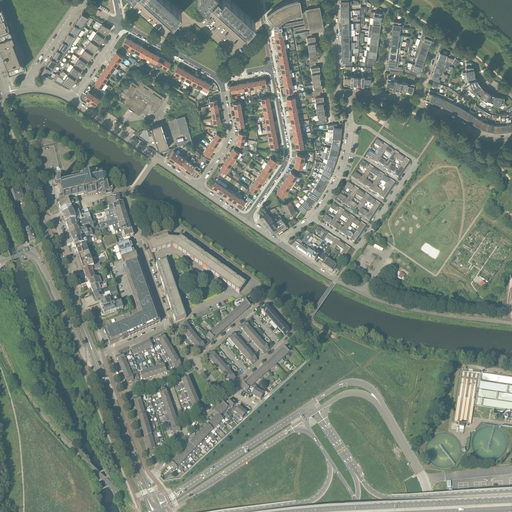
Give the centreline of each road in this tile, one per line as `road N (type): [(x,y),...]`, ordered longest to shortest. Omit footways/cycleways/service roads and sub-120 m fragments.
road 1 (residential): [(511,323),(372,298),(279,243)]
road 2 (residential): [(311,218),(358,247),(414,165),(367,128),(350,126)]
road 3 (primary): [(511,500),(303,511)]
road 4 (secondary): [(304,408),(154,506)]
road 5 (secondary): [(162,511),(303,419)]
road 6 (primary): [(511,491),(389,498),(354,469)]
road 7 (residential): [(245,220),(287,153),(271,68)]
road 8 (residential): [(511,95),(486,85),(475,61),(441,40),(417,104)]
road 9 (tertiary): [(95,359),(112,420),(154,506)]
road 10 (residential): [(245,293),(255,282),(180,228),(166,223),(137,232)]
road 11 (residential): [(26,87),(78,6),(121,25)]
road 12 (tertiary): [(145,479),(95,359)]
road 13 (residential): [(95,359),(84,354),(29,251)]
road 14 (primary): [(329,458),(328,480),(316,497),(234,511)]
road 15 (residential): [(377,399),(428,486),(430,511)]
